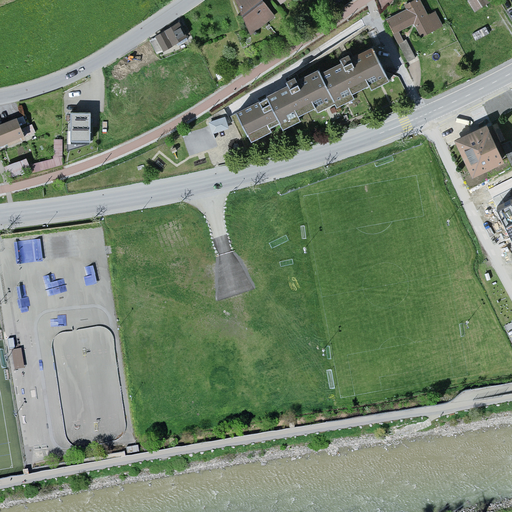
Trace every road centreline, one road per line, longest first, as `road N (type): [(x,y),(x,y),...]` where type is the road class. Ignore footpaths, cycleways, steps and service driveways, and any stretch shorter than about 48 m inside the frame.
road 1 (residential): [(0,216),(206,182),(423,117)]
road 2 (residential): [(0,96),(88,66),(191,0)]
road 3 (residential): [(423,117),(511,292)]
